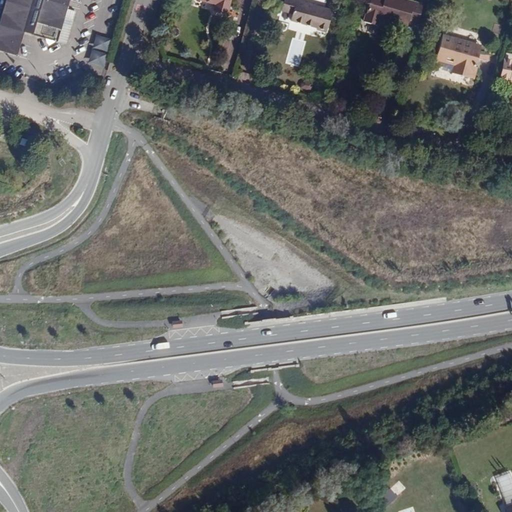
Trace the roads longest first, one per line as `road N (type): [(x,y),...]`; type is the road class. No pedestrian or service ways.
road 1 (primary): [(0,401),(69,379),(511,320)]
road 2 (primary): [(511,301),(85,358),(0,355)]
road 3 (residential): [(126,55),(511,158)]
road 4 (tertiary): [(0,250),(71,219),(92,185),(93,160)]
road 5 (tertiary): [(93,160),(64,207),(0,231)]
